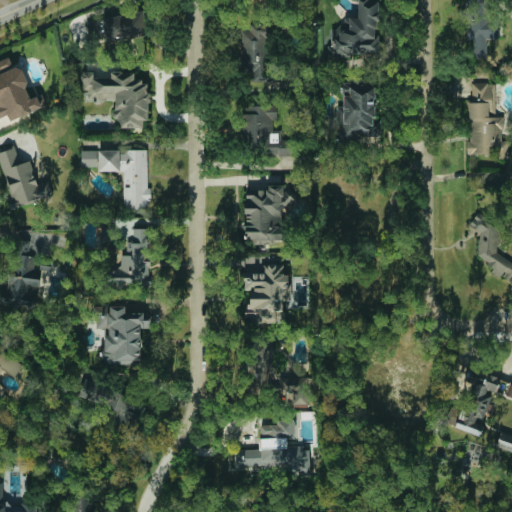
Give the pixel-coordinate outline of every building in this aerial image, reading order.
[(380,54),(379,37),(378,37),(376,0),(357,0),(359,17),(344,18),(345,28),(332,28),(333,45),(328,46),(328,57),(380,54)] [(465,0),(466,39),(474,39),(474,57),(486,57),(487,39),(498,39),(498,17),(492,17),(491,0),(465,0)] [(103,18),(107,42),(146,36),(142,12),(103,18)] [(240,72),(253,72),(253,82),(270,82),(270,25),(248,25),(248,30),(240,30),(240,72)] [(0,118),(8,115),(10,121),(43,108),(38,96),(30,98),(14,56),(0,61),(0,118)] [(114,102),(114,118),(119,118),(119,128),(143,128),(143,120),(148,120),(148,79),(134,79),(134,72),(111,72),(111,78),(96,78),(96,71),(84,72),(84,97),(95,96),(95,102),(114,102)] [(342,82),(343,106),(335,106),(337,140),(380,138),(379,119),(375,119),(374,81),(342,82)] [(508,158),(508,140),(502,140),(503,116),(495,116),(495,83),(470,82),(469,154),(497,154),(497,158),(508,158)] [(242,153),(291,153),(291,139),(280,140),(280,130),(272,130),(272,120),(277,120),(277,105),(241,105),(242,153)] [(10,209),(52,196),(47,180),(36,183),(29,160),(19,163),(14,145),(0,149),(0,164),(11,200),(7,201),(10,209)] [(97,149),(81,150),(81,166),(97,166),(97,149)] [(148,149),(98,149),(98,171),(123,171),(123,209),(148,209),(148,149)] [(280,184),(267,185),(267,190),(243,191),(245,242),(283,241),(280,184)] [(496,253),(498,222),(476,212),(469,226),(479,231),(477,257),(493,265),(492,273),(501,277),(505,278),(511,280),(511,260),(497,253),(496,253)] [(150,285),(147,228),(131,228),(133,254),(120,255),(121,268),(111,268),(112,286),(150,285)] [(30,239),(15,238),(12,270),(8,270),(6,295),(2,294),(1,313),(14,314),(15,306),(36,308),(37,292),(27,292),(28,285),(39,286),(41,270),(33,270),(35,251),(29,251),(30,239)] [(283,322),(282,300),(289,299),(288,273),(283,274),(283,263),(263,264),(264,272),(243,273),(244,289),(247,289),(249,323),(283,322)] [(140,364),(140,328),(151,328),(151,312),(125,312),(125,306),(107,306),(107,307),(96,307),(96,328),(108,327),(108,336),(104,336),(104,348),(101,348),(102,364),(140,364)] [(256,340),(257,378),(272,378),(272,339),(256,340)] [(23,364),(0,348),(0,400),(2,401),(2,386),(0,384),(0,367),(15,377),(23,364)] [(401,348),(414,367),(411,371),(416,379),(415,386),(408,385),(409,377),(402,376),(400,398),(410,400),(408,417),(398,416),(397,425),(381,423),(386,383),(390,383),(391,377),(385,370),(371,370),(369,366),(369,361),(371,360),(371,358),(386,359),(401,348)] [(500,377),(470,367),(465,382),(471,384),(456,428),(479,435),(492,393),(495,393),(500,377)] [(292,405),(307,406),(308,377),(280,377),(279,394),(292,394),(292,405)] [(145,402),(84,380),(78,396),(116,410),(111,422),(118,424),(115,434),(131,440),(145,402)] [(508,381),(499,380),(498,393),(507,394),(508,381)] [(235,466),(291,464),(291,471),(302,471),(302,475),(309,475),(308,446),(286,447),(286,438),(294,438),(293,422),(259,423),(259,449),(234,449),(235,466)] [(497,447),(511,449),(511,434),(500,432),(497,447)] [(0,511),(36,511),(36,498),(2,499),(2,478),(0,478),(0,511)] [(93,511),(93,499),(72,499),(72,511),(93,511)]
